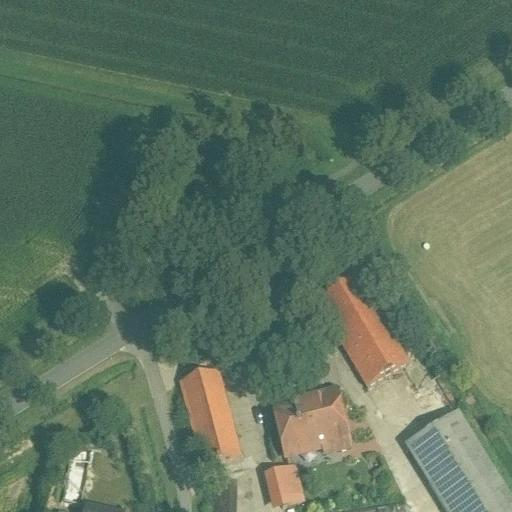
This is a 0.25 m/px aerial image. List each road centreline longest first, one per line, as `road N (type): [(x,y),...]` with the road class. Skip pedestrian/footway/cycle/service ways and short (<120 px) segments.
road 1 (tertiary): [(129,334),(511,96)]
road 2 (unknown): [(159,393),(235,345),(304,317),(317,324),(414,511)]
road 3 (unclassified): [(129,334),(152,366),(185,511)]
road 4 (tertiary): [(0,415),(129,334)]
